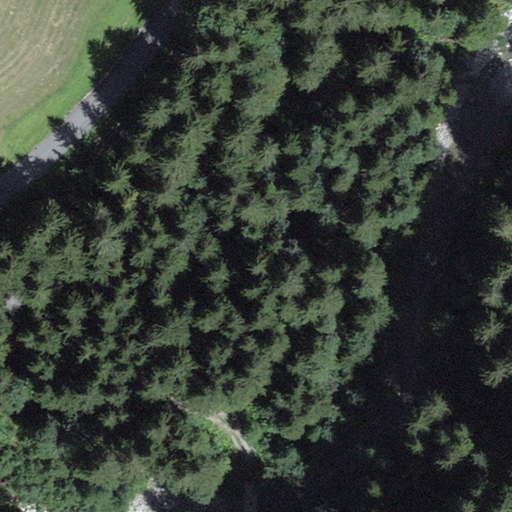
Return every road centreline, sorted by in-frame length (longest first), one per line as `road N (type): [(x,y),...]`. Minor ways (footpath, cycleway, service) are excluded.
road 1 (track): [(255,511),(238,440),(175,402),(0,403)]
road 2 (tertiary): [(0,185),(51,156),(183,0)]
